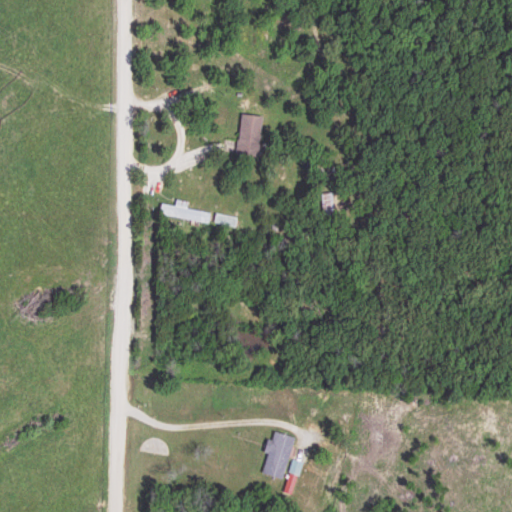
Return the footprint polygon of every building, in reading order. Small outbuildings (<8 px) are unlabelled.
[(238,156),(262,159),(267,118),(243,115),(238,156)] [(212,213),(162,205),(160,219),(209,227),(212,213)] [(298,439),(278,433),(276,441),(272,440),(268,454),(271,455),(265,475),(286,481),(298,439)] [(306,464),(295,461),(291,474),(302,477),(306,464)] [(294,496),(298,481),(290,479),(286,493),(294,496)]
